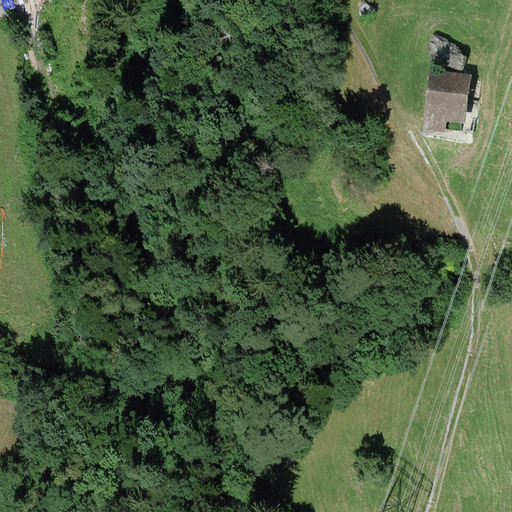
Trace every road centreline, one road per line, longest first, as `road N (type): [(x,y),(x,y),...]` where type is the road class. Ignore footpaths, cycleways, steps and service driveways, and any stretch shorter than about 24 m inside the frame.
road 1 (track): [(511,13),(467,237),(477,305),(471,359),(430,511)]
road 2 (track): [(340,0),(467,237)]
